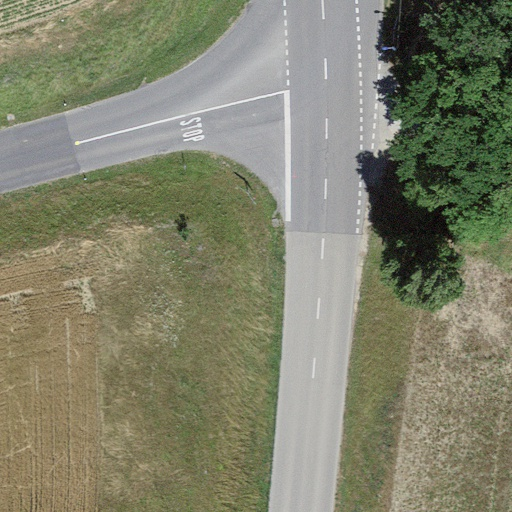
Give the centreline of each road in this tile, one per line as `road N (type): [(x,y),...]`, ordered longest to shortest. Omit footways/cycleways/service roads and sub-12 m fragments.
road 1 (tertiary): [(300,511),(326,244),(327,84)]
road 2 (tertiary): [(0,162),(327,84)]
road 3 (track): [(329,160),(404,122),(511,178)]
